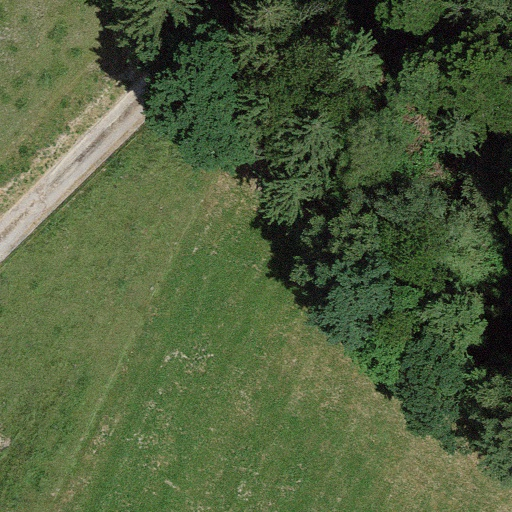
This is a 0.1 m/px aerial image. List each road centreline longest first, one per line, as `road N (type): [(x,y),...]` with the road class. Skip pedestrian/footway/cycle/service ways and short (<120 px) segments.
road 1 (track): [(0,233),(232,0)]
road 2 (track): [(401,0),(299,281)]
